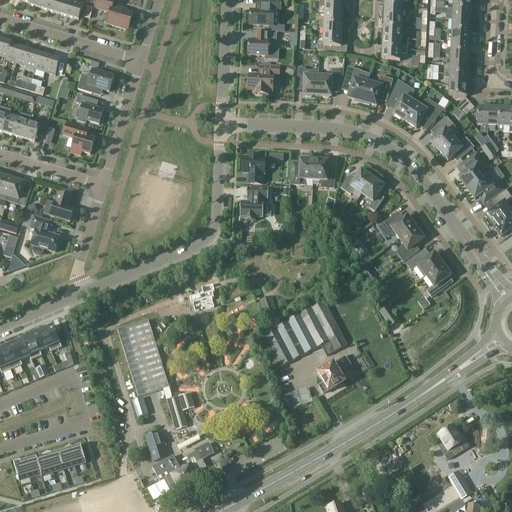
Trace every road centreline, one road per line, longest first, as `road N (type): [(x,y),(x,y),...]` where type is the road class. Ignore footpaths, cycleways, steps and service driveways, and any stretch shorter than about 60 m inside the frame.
road 1 (unclassified): [(507,297),(419,179),(376,143),(312,128),(221,124)]
road 2 (primary): [(217,511),(498,342)]
road 3 (residential): [(82,292),(212,235),(221,124)]
road 4 (residential): [(140,62),(0,19)]
road 5 (residential): [(0,450),(84,424),(71,376)]
road 6 (residential): [(102,185),(140,62)]
road 7 (residential): [(221,124),(226,0)]
